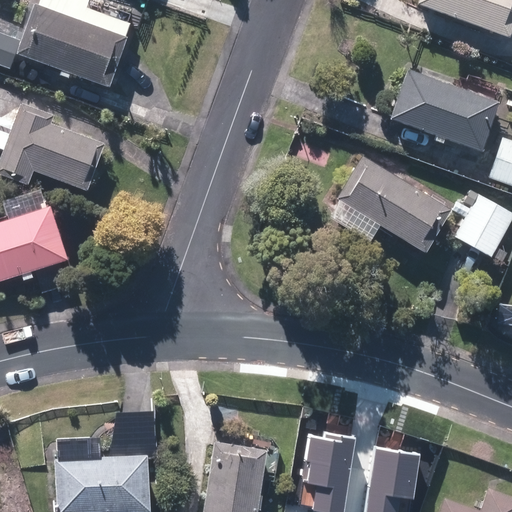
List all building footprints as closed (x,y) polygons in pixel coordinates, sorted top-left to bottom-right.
[(31,8),(11,59),(102,93),(121,43),(119,42),(125,27),(82,11),(85,3),(77,0),(37,0),(34,9),(31,8)] [(511,0),(414,0),(410,10),(501,43),(511,13),(511,0)] [(0,38),(0,70),(4,72),(14,44),(0,38)] [(402,74),(383,124),(474,157),(493,107),(402,74)] [(49,120),(17,108),(0,153),(0,178),(23,188),(28,175),(81,195),(98,148),(45,128),(49,120)] [(511,146),(499,141),(485,180),(511,189),(511,146)] [(445,214),(357,161),(330,204),(419,258),(445,214)] [(486,261),(511,217),(475,196),(450,240),(486,261)] [(0,225),(0,283),(60,265),(44,212),(0,225)] [(249,511),(261,453),(209,443),(196,511),(249,511)] [(139,511),(138,461),(50,463),(51,511),(139,511)] [(295,492),(292,511),(378,511),(383,482),(353,478),(349,501),(295,492)] [(459,511),(438,504),(434,511),(511,511),(511,502),(483,491),(475,511),(459,511)]
